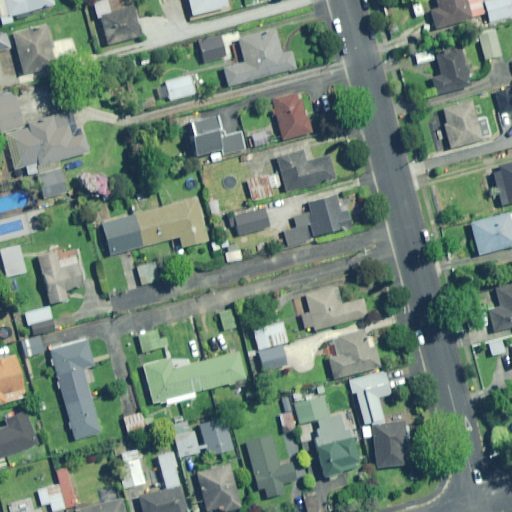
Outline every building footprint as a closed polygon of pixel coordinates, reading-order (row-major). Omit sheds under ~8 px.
[(0,0),(0,21),(1,26),(11,24),(9,18),(55,6),(53,0),(0,0)] [(186,0),(190,17),(228,8),(225,0),(186,0)] [(427,9),(433,32),(484,17),(479,0),(436,0),(438,6),(427,9)] [(511,0),(497,0),(483,3),(488,24),(511,19),(511,0)] [(107,1),(93,5),(106,48),(142,37),(133,6),(110,13),(107,1)] [(12,35),(15,49),(22,76),(57,68),(46,26),(12,35)] [(236,39),(243,64),(223,69),(228,88),(296,71),(291,51),(282,54),(275,29),(236,39)] [(0,52),(15,49),(12,35),(6,36),(5,30),(0,31),(0,52)] [(479,37),(484,61),(500,58),(495,33),(479,37)] [(217,38),(199,42),(203,61),(221,57),(217,38)] [(429,79),(433,98),(468,90),(463,67),(466,66),(461,43),(432,50),(439,76),(429,79)] [(166,88),(156,90),(159,101),(169,99),(170,101),(194,96),(190,78),(165,84),(166,88)] [(501,118),(511,115),(511,91),(511,90),(495,93),(501,118)] [(0,133),(23,127),(14,92),(0,95),(0,133)] [(296,103),(294,96),(271,103),(282,142),(311,133),(301,101),(296,103)] [(476,121),(472,104),(443,111),(446,125),(443,126),(449,150),(490,140),(485,119),(476,121)] [(68,132),(64,115),(27,124),(28,129),(4,136),(13,171),(25,168),(27,177),(57,169),(55,163),(89,154),(82,128),(68,132)] [(221,159),(245,153),(240,133),(221,138),(215,116),(185,124),(194,158),(219,152),(221,159)] [(265,133),(251,136),(253,148),(268,145),(265,133)] [(312,161),(309,150),(276,158),(285,195),(336,182),(330,157),(312,161)] [(511,164),(491,170),(500,207),(511,204),(511,164)] [(250,203),(273,198),(271,191),(279,190),(275,175),(245,182),(250,203)] [(208,242),(196,199),(101,224),(110,257),(178,239),(181,250),(208,242)] [(314,238),(338,232),(336,224),(352,220),(348,205),(335,208),(333,199),(306,205),(314,238)] [(511,212),(469,225),(478,257),(511,247),(511,212)] [(272,224),(263,225),(266,239),(275,237),(272,224)] [(309,243),(305,227),(283,232),(287,248),(309,243)] [(19,248),(0,251),(0,255),(5,278),(25,274),(19,248)] [(57,263),(55,254),(37,258),(49,306),(66,302),(64,293),(83,288),(76,258),(57,263)] [(160,282),(154,264),(136,269),(141,287),(160,282)] [(511,287),(494,292),(499,309),(487,312),(493,334),(511,329),(511,287)] [(300,317),(304,332),(312,330),(313,332),(364,319),(360,301),(339,306),(334,289),(304,297),(309,315),(300,317)] [(24,315),(28,328),(30,328),(33,337),(55,331),(49,309),(24,315)] [(234,310),(219,314),(224,332),(238,328),(234,310)] [(257,352),(281,346),(288,344),(282,324),(252,331),(257,352)] [(161,340),(159,332),(138,337),(142,354),(168,348),(166,339),(161,340)] [(365,352),(359,332),(337,338),(342,357),(327,361),(333,381),(379,368),(374,349),(365,352)] [(37,337),(20,343),(25,359),(42,353),(37,337)] [(68,432),(71,431),(74,442),(101,434),(83,370),(95,367),(88,342),(49,352),(57,383),(55,383),(57,391),(59,390),(69,424),(66,424),(68,432)] [(281,346),(257,352),(262,373),(286,367),(281,346)] [(246,381),(239,354),(172,371),(169,361),(142,368),(152,406),(165,403),(166,406),(195,399),(193,394),(246,381)] [(7,360),(6,355),(0,356),(0,405),(25,400),(16,358),(7,360)] [(348,382),(351,396),(355,395),(363,426),(383,420),(377,399),(391,395),(384,372),(348,382)] [(324,399),(293,405),(297,426),(328,420),(324,399)] [(0,457),(36,449),(29,415),(6,420),(8,428),(0,429),(0,457)] [(141,416),(123,419),(126,434),(144,431),(141,416)] [(292,416),(280,417),(282,435),(293,434),(292,416)] [(223,420),(198,425),(205,458),(230,452),(223,420)] [(402,441),(409,440),(407,427),(403,428),(403,424),(371,428),(377,470),(405,466),(402,441)] [(340,475),(340,472),(339,469),(358,465),(350,431),(341,434),(339,426),(323,430),(325,438),(313,441),(322,479),(340,475)] [(196,432),(174,436),(178,459),(200,455),(196,432)] [(246,444),(256,492),(263,490),(265,500),(283,496),(281,485),(296,482),(292,462),(278,465),(272,438),(246,444)] [(123,464),(115,466),(121,490),(144,484),(136,451),(121,455),(123,464)] [(165,492),(180,489),(172,453),(157,457),(165,492)] [(231,511),(241,510),(230,466),(196,475),(205,511),(217,511),(223,511),(231,511)] [(59,486),(64,510),(75,508),(67,470),(56,472),(59,486)] [(56,511),(64,510),(59,486),(37,491),(41,507),(50,505),(51,511),(56,511)] [(185,511),(180,489),(165,492),(139,498),(141,511),(185,511)] [(122,511),(120,499),(73,510),(73,511),(122,511)]
